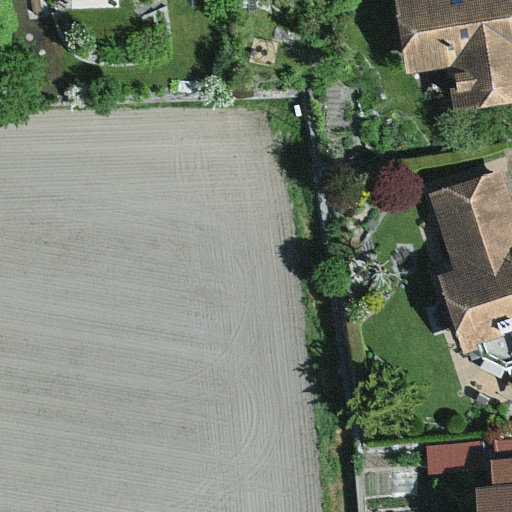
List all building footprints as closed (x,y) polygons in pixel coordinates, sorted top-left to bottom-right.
[(511,0),(405,0),(419,80),(457,74),(464,117),(511,109),(511,0)] [(511,186),(508,175),(436,197),(455,258),(440,263),(465,345),(470,344),(475,358),(487,354),(489,360),(511,371),(511,186)] [(486,446),(449,451),(452,475),(489,470),(486,446)] [(511,460),(501,462),(503,491),(511,490),(511,460)] [(511,511),(511,490),(503,491),(494,492),(494,511),(511,511)]
